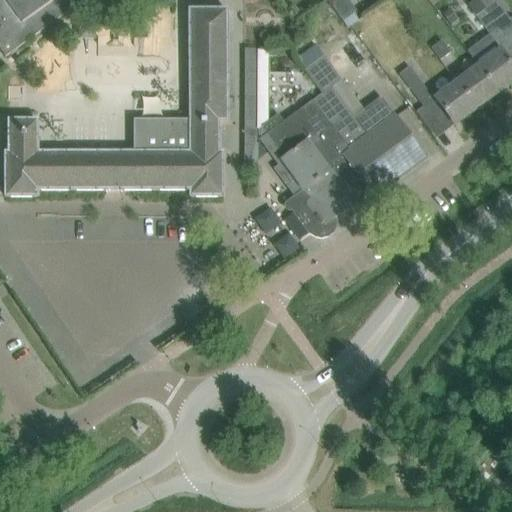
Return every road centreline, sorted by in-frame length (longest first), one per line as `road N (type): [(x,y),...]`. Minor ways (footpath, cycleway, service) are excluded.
road 1 (residential): [(511,119),(292,283),(244,373)]
road 2 (secondary): [(308,429),(341,402),(417,290)]
road 3 (unclassified): [(193,398),(152,373),(98,411),(50,431)]
road 4 (secondary): [(417,290),(324,376),(290,393)]
road 5 (secondary): [(417,290),(445,256),(511,207)]
